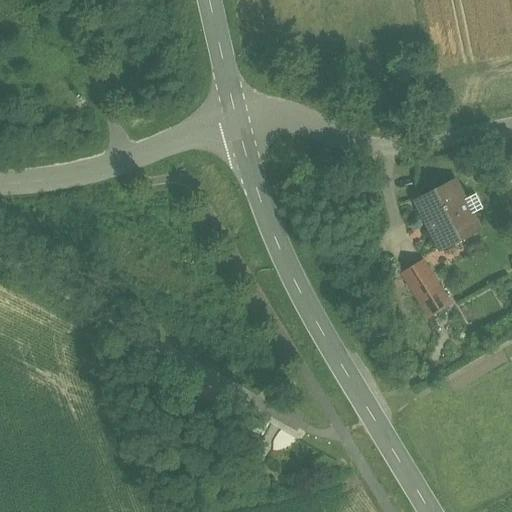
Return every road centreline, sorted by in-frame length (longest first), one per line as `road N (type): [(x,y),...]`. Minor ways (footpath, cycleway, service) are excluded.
road 1 (secondary): [(429,511),(303,298),(237,121)]
road 2 (unclassified): [(511,121),(384,147),(285,117),(237,121)]
road 3 (unclassified): [(237,121),(117,166),(0,183)]
road 4 (secondary): [(237,121),(209,0)]
